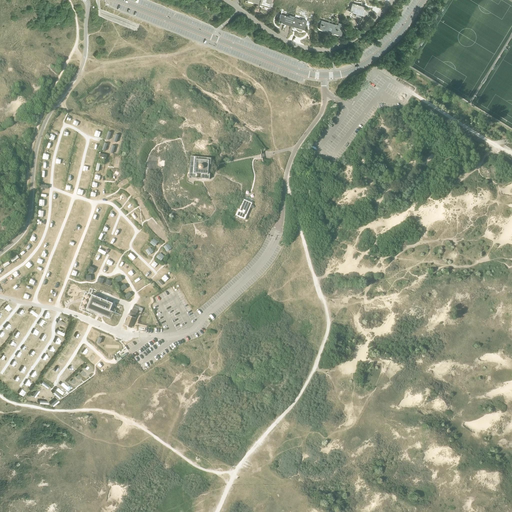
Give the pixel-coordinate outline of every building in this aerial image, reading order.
[(259,0),(258,5),(269,8),(271,0),(259,0)] [(360,15),(363,16),(365,16),(367,10),(362,9),(362,7),(355,5),(356,4),(355,4),(351,3),(349,12),(355,14),(355,16),(359,17),(360,15)] [(277,22),(283,24),(291,26),(293,17),(288,15),(288,16),(279,14),(277,14),(277,17),(278,17),(277,22)] [(294,17),(293,17),(291,26),(303,30),(305,24),(306,20),(301,19),(301,20),(293,18),(294,17)] [(321,21),(318,29),(340,35),(341,31),(340,31),(342,24),(338,23),(337,25),(334,24),(334,25),(321,21)] [(194,178),(209,179),(211,158),(191,156),(189,178),(190,176),(194,178)] [(245,200),(244,199),(239,209),(238,209),(235,215),(245,219),(250,207),(252,208),(253,206),(251,205),(253,200),(246,197),(245,200)] [(158,242),(153,238),(150,243),(155,246),(158,242)] [(150,247),(145,250),(149,255),(153,252),(150,247)] [(164,256),(160,252),(156,257),(161,260),(164,256)] [(92,294),(86,308),(90,310),(93,312),(103,316),(110,318),(113,312),(110,310),(111,307),(113,303),(109,301),(96,296),(92,294)] [(131,310),(128,316),(129,316),(125,325),(131,327),(136,315),(135,315),(136,312),(131,310)]
